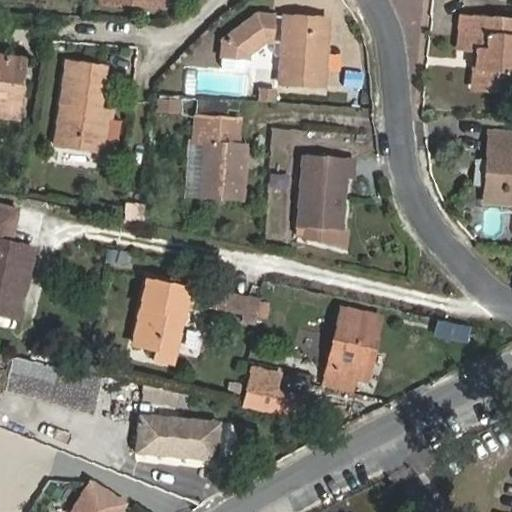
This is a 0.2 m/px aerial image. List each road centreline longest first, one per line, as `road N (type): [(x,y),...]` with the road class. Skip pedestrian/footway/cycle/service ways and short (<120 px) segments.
road 1 (unknown): [(506,286),(302,270),(210,244),(176,218)]
road 2 (residential): [(391,0),(418,188),(511,292)]
road 3 (residential): [(248,511),(511,367)]
